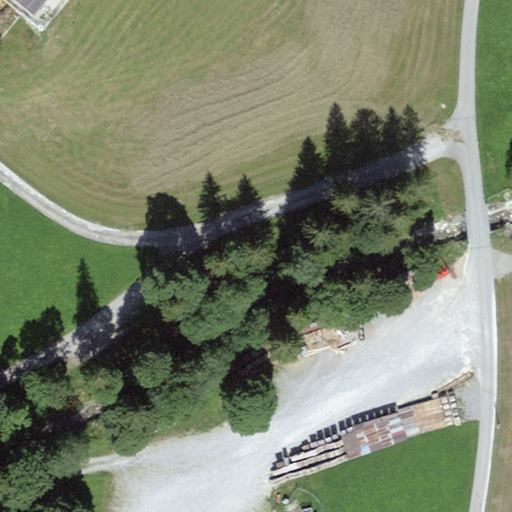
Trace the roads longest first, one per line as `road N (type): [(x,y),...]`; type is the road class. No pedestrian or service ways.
road 1 (unclassified): [(486,318),(205,459),(136,511)]
road 2 (unclassified): [(486,318),(468,135),(473,0)]
road 3 (track): [(209,230),(102,314),(0,376)]
road 4 (track): [(0,498),(109,460),(205,459)]
road 5 (unclassified): [(475,511),(488,405),(486,318)]
